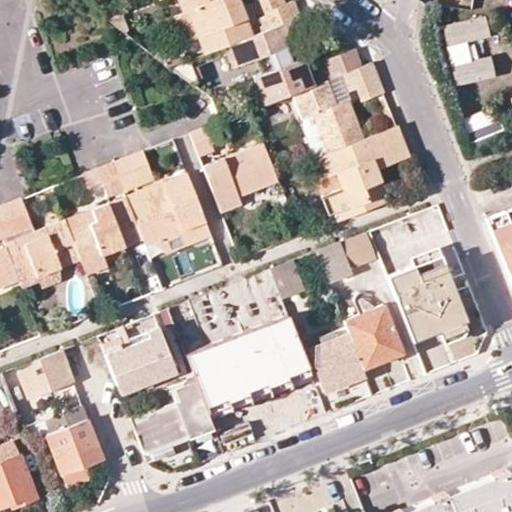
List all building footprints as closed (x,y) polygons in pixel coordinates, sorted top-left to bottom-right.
[(223,47),(252,36),(238,0),(177,0),(183,13),(173,16),(184,43),(198,38),(204,54),(223,47)] [(259,14),(284,4),(282,0),(254,0),(253,1),(259,14)] [(289,21),(299,17),(294,4),(293,1),(284,4),(259,14),(265,31),(289,21)] [(445,23),(452,85),(495,80),(491,53),(488,54),(484,18),(445,23)] [(292,93),(314,85),(289,21),(265,31),(252,36),(223,47),(231,68),(248,62),(264,104),(292,93)] [(338,75),(360,67),(354,50),(326,61),(332,78),(338,75)] [(192,57),(168,66),(188,81),(200,77),(192,57)] [(360,67),(338,75),(345,93),(355,89),(377,80),(371,63),(360,67)] [(332,78),(326,80),(336,106),(348,101),(345,93),(338,75),(332,78)] [(326,153),(362,139),(348,101),(336,106),(326,80),(314,85),(292,93),(302,120),(312,116),(326,153)] [(377,80),(355,89),(360,102),(383,93),(377,80)] [(465,119),(474,142),(502,131),(493,108),(465,119)] [(188,132),(194,149),(209,143),(223,137),(216,121),(190,131),(188,132)] [(408,158),(395,126),(362,139),(326,153),(314,158),(322,179),(335,174),(341,189),(328,195),(338,221),(387,202),(375,171),(408,158)] [(200,165),(219,212),(239,204),(235,196),(275,180),(272,172),(260,142),(200,165)] [(194,149),(197,156),(212,150),(209,143),(194,149)] [(152,177),(142,150),(137,152),(128,155),(138,182),(152,177)] [(138,182),(128,155),(112,161),(122,188),(138,182)] [(112,161),(94,168),(100,182),(106,196),(123,190),(122,188),(112,161)] [(94,168),(81,174),(86,188),(100,182),(94,168)] [(132,190),(124,194),(141,238),(142,239),(152,235),(179,225),(187,232),(205,225),(184,170),(155,182),(158,192),(143,198),(132,190)] [(155,182),(132,190),(143,198),(158,192),(155,182)] [(141,238),(124,194),(63,217),(79,258),(85,273),(105,266),(100,254),(141,238)] [(6,203),(17,231),(30,226),(19,198),(15,199),(6,203)] [(0,204),(0,233),(1,237),(17,231),(6,203),(0,204)] [(511,209),(486,220),(511,284),(511,209)] [(79,258),(63,217),(3,241),(4,245),(18,279),(21,287),(37,280),(35,276),(55,268),(79,258)] [(399,218),(383,230),(395,246),(411,234),(399,218)] [(158,249),(207,230),(205,225),(187,232),(179,225),(152,235),(158,249)] [(314,251),(325,279),(375,260),(363,232),(314,251)] [(0,285),(18,279),(4,245),(0,247),(0,285)] [(448,278),(438,253),(384,275),(401,317),(410,339),(464,318),(453,289),(443,293),(439,282),(448,278)] [(267,270),(278,297),(301,288),(290,260),(267,270)] [(60,279),(55,268),(35,276),(37,280),(42,287),(60,279)] [(453,289),(448,278),(439,282),(443,293),(453,289)] [(345,330),(360,368),(396,354),(377,305),(341,319),(345,330)] [(165,309),(159,312),(164,326),(171,324),(165,309)] [(193,380),(208,420),(317,379),(305,347),(293,314),(184,354),(193,380)] [(99,344),(115,385),(170,363),(155,325),(126,337),(121,327),(114,330),(117,337),(99,344)] [(360,368),(345,330),(305,347),(317,379),(332,374),(333,379),(337,378),(360,368)] [(59,352),(14,369),(26,399),(71,382),(59,352)] [(115,385),(118,394),(174,372),(170,363),(115,385)] [(360,368),(337,378),(333,379),(332,374),(317,379),(323,392),(363,375),(360,368)] [(0,374),(0,415),(14,410),(0,374)] [(128,417),(143,455),(149,452),(153,460),(172,452),(168,444),(193,434),(195,441),(208,436),(206,430),(212,428),(208,420),(193,380),(168,390),(173,403),(154,410),(153,407),(128,417)] [(48,433),(84,418),(80,406),(43,421),(48,433)] [(84,418),(48,433),(43,435),(59,475),(101,459),(84,418)] [(0,446),(0,460),(20,452),(16,441),(0,446)] [(0,460),(0,508),(10,505),(11,508),(38,497),(20,452),(0,460)] [(511,511),(511,467),(393,511),(511,511)]
